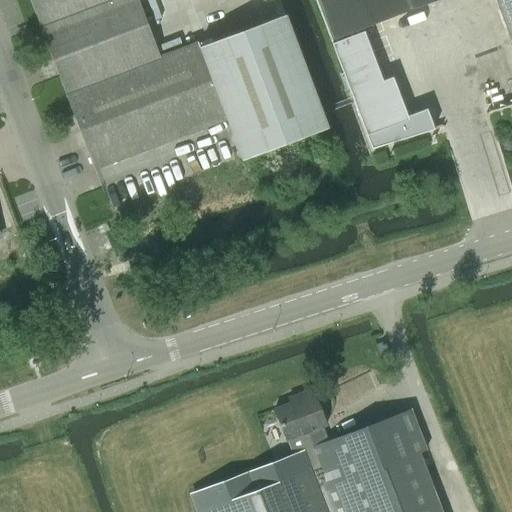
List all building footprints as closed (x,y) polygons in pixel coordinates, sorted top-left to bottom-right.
[(31,0),(69,97),(164,61),(140,0),(31,0)] [(362,28),(437,0),(497,0),(511,39),(511,0),(317,0),(373,147),(434,129),(426,110),(407,117),(392,78),(382,82),(362,28)] [(286,15),(200,48),(227,119),(243,160),(329,127),(286,15)] [(96,169),(227,119),(200,48),(164,61),(69,97),(96,169)] [(298,399),(273,408),(286,440),(288,440),(308,432),(314,448),(327,442),(321,427),(326,425),(312,389),(296,395),(298,399)] [(295,455),(193,494),(199,511),(442,511),(420,452),(426,450),(411,411),(327,442),(314,448),(308,432),(288,440),(295,455)]
